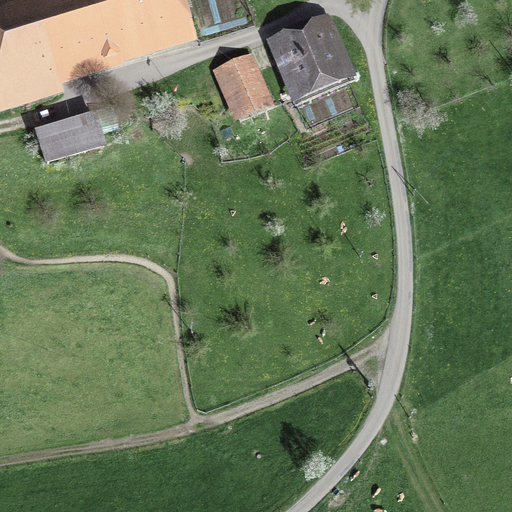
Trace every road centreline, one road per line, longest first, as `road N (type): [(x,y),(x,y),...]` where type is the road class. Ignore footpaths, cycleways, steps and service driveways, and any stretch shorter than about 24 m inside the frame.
road 1 (unclassified): [(301,511),(369,437),(400,329),(404,247),(375,60),(378,0)]
road 2 (track): [(395,360),(361,360),(199,428),(0,465)]
